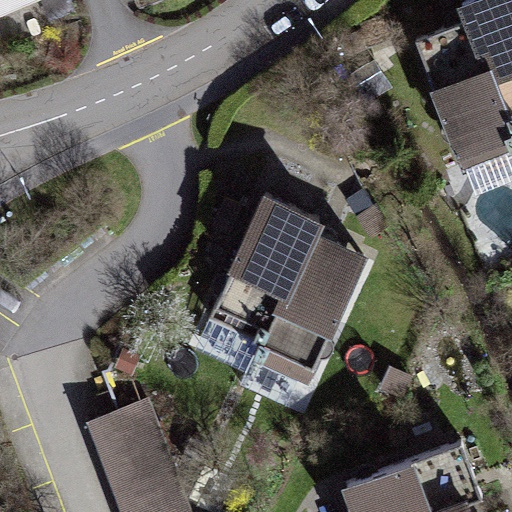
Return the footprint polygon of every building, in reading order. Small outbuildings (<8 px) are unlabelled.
[(0,0),(0,14),(37,0),(0,0)] [(464,156),(511,136),(511,118),(461,0),(428,0),(403,11),(464,156)] [(511,0),(461,0),(511,118),(511,0)] [(206,332),(260,355),(322,210),(268,187),(206,332)] [(314,378),(376,233),(322,210),(260,355),(314,378)] [(195,511),(154,399),(93,421),(126,511),(195,511)] [(314,491),(322,511),(415,511),(482,485),(460,431),(314,491)] [(493,511),(482,485),(415,511),(493,511)]
